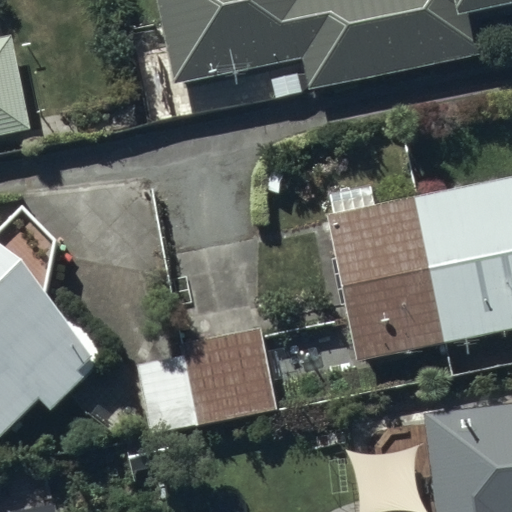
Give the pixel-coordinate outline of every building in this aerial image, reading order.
[(511,0),(159,0),(176,81),(303,55),(310,86),(496,47),(491,21),(511,16),(511,0)] [(0,33),(0,131),(29,126),(12,32),(0,33)] [(511,326),(511,171),(376,199),(373,182),(331,191),(335,208),(328,210),(357,357),(511,326)] [(0,427),(1,429),(39,390),(52,403),(107,347),(0,241),(0,427)] [(277,405),(262,324),(180,340),(183,353),(138,362),(151,430),(277,405)] [(511,511),(511,471),(504,401),(426,409),(436,511),(511,511)] [(0,511),(63,511),(60,497),(0,509),(0,511)]
